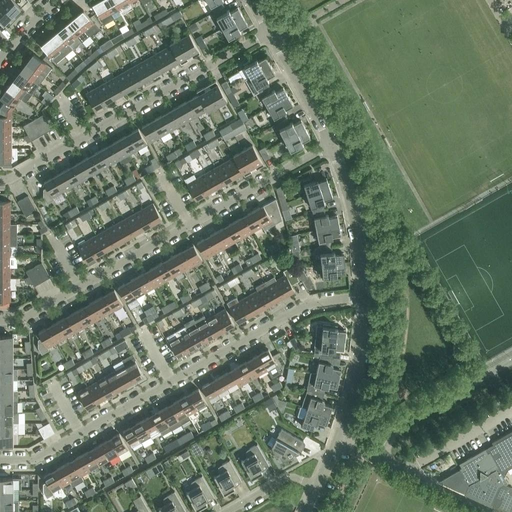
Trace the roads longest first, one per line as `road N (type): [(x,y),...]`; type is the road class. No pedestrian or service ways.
road 1 (residential): [(0,460),(31,460),(312,302),(363,296)]
road 2 (residential): [(0,320),(25,317),(329,143)]
road 3 (residential): [(0,180),(269,32)]
road 4 (residential): [(363,296),(352,393),(317,486)]
road 5 (residential): [(329,143),(355,225),(363,296)]
road 6 (residential): [(269,32),(329,143)]
